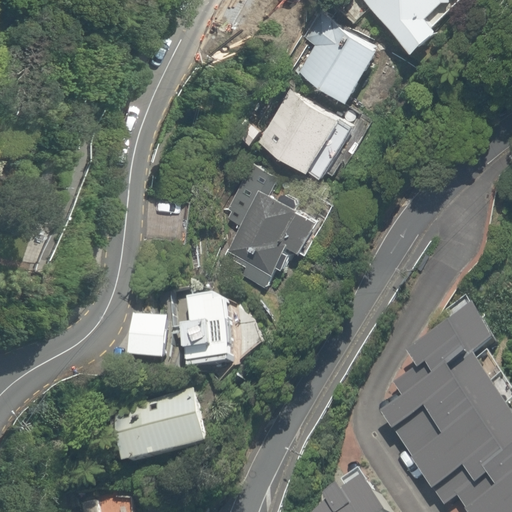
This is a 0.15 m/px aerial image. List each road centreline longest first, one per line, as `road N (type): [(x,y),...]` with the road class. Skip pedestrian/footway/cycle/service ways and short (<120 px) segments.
road 1 (residential): [(248,511),(401,235),(451,177),(511,127)]
road 2 (tertiary): [(0,389),(90,333),(104,311),(136,143),(203,0)]
